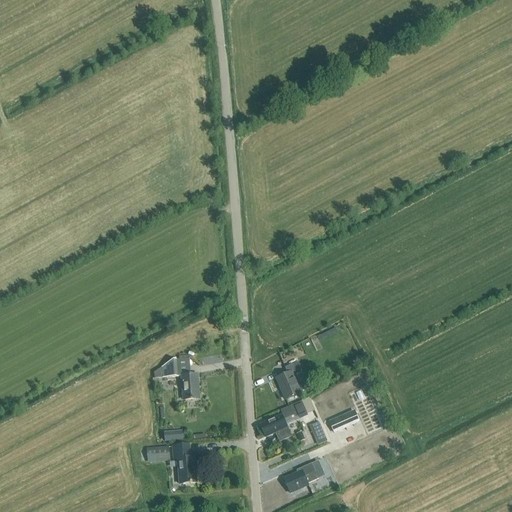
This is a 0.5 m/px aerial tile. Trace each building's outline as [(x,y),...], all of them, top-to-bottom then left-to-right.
[(174,360),(162,368),(154,373),(156,379),(178,377),(177,360),(174,360)] [(292,373),(302,369),(299,362),(285,368),(288,374),(277,379),(286,400),(300,393),(292,373)] [(184,401),(199,399),(197,375),(182,376),(184,401)] [(282,417),(261,426),(265,437),(275,432),(277,436),(288,430),(285,424),(303,416),(307,414),(303,407),(301,402),(281,411),(284,416),(282,417)] [(351,413),(340,418),(345,429),(356,424),(351,413)] [(165,442),(183,440),(182,431),(164,433),(165,442)] [(180,485),(197,483),(194,458),(191,458),(190,445),(173,447),(174,460),(178,460),(180,485)] [(370,466),(377,460),(366,446),(359,452),(370,466)] [(170,462),(169,447),(147,449),(148,464),(170,462)] [(298,474),(284,480),(290,494),(308,485),(308,484),(319,479),(312,464),(297,471),(298,474)]
